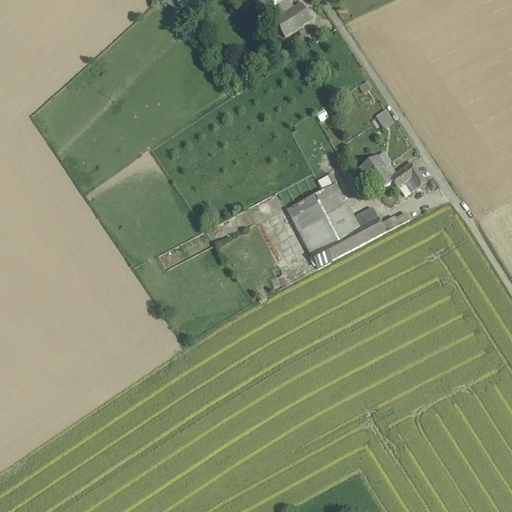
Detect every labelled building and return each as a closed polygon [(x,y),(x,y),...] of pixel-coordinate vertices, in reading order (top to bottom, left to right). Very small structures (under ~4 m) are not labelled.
[(280,0),(250,0),(261,16),(271,9),(281,2),(280,0)] [(287,0),(283,0),(281,2),(271,9),(278,19),(294,8),(287,0)] [(278,19),(273,22),(284,39),(311,21),(300,4),(294,8),(278,19)] [(316,115),(321,123),(328,118),(324,111),(316,115)] [(386,111),(375,117),(383,130),(394,124),(386,111)] [(388,169),(379,157),(360,171),(368,182),(370,181),(378,193),(395,182),(386,170),(388,169)] [(395,182),(400,190),(413,181),(420,190),(428,184),(416,167),(395,182)] [(334,186),(288,211),(287,211),(299,234),(347,208),(336,186),(334,186)] [(374,210),(354,220),(347,208),(299,234),(318,271),(333,263),(334,261),(387,234),(383,226),(374,210)] [(396,219),(383,226),(387,234),(411,222),(408,215),(397,221),(396,219)]
